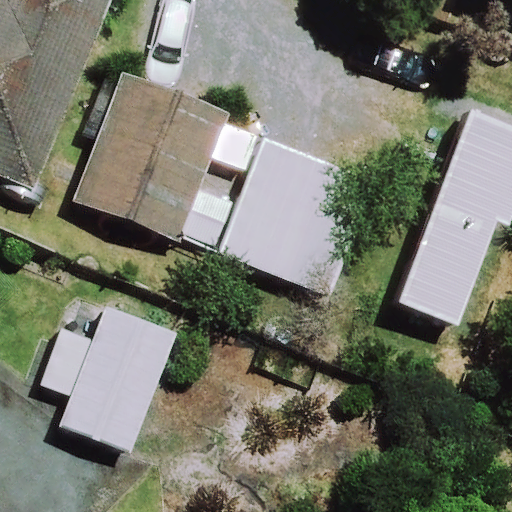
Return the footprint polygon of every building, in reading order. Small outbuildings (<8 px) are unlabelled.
[(0,0),(0,189),(21,198),(103,0),(0,0)] [(511,0),(490,0),(511,9),(511,0)] [(208,124),(108,90),(67,211),(167,244),(208,124)] [(365,187),(253,146),(210,261),(322,303),(365,187)] [(168,345),(96,316),(49,432),(121,461),(168,345)]
